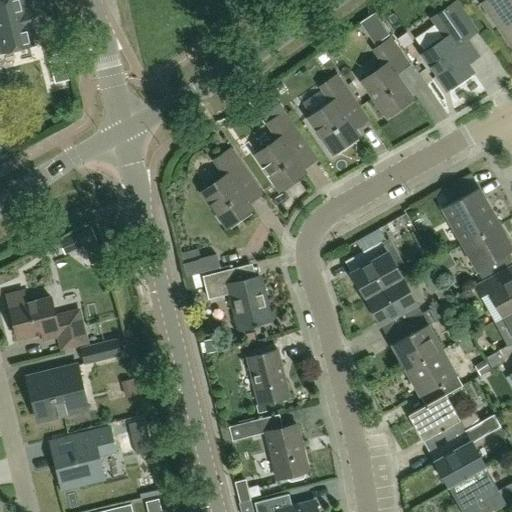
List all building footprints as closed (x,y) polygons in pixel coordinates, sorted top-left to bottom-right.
[(0,0),(0,48),(1,52),(33,44),(21,0),(0,0)] [(511,0),(484,0),(480,3),(511,48),(511,0)] [(471,71),(468,66),(481,57),(467,38),(477,31),(457,1),(431,18),(445,38),(422,54),(446,89),(471,71)] [(360,21),(361,22),(367,31),(381,21),(375,12),(374,11),(360,21)] [(385,115),(411,98),(394,73),(407,64),(390,40),(375,50),(385,65),(361,81),(385,115)] [(357,135),(340,110),(353,101),(336,77),(321,87),(331,101),(308,118),(332,152),(357,135)] [(279,189),(304,172),(287,147),(300,138),(283,114),(268,124),(278,138),(254,154),(279,189)] [(201,191),(226,226),(251,208),(234,184),(247,175),(230,150),(215,161),(224,175),(201,191)] [(480,187),(442,208),(462,244),(500,223),(480,187)] [(511,245),(500,223),(462,244),(482,280),(511,264),(507,255),(511,252),(511,245)] [(89,229),(60,241),(65,253),(83,245),(90,263),(102,258),(89,229)] [(352,258),(345,261),(365,298),(402,277),(383,243),(386,241),(379,230),(357,242),(362,252),(352,258)] [(180,254),(186,277),(220,268),(216,254),(200,258),(198,249),(180,254)] [(449,253),(434,262),(441,274),(456,265),(449,253)] [(511,263),(511,264),(482,280),(483,280),(475,285),(481,296),(489,292),(502,316),(511,310),(511,263)] [(431,265),(420,272),(432,292),(435,290),(442,301),(450,297),(431,265)] [(236,282),(233,269),(203,277),(208,299),(229,293),(239,330),(257,325),(256,324),(270,320),(259,276),(236,282)] [(402,277),(365,298),(380,324),(388,320),(393,329),(422,313),(402,277)] [(55,316),(51,297),(27,303),(24,289),(7,293),(12,316),(10,319),(12,328),(16,330),(18,338),(42,332),(44,339),(59,335),(62,348),(86,342),(78,310),(55,316)] [(398,337),(390,342),(400,361),(405,369),(442,349),(429,326),(436,322),(429,310),(429,309),(422,313),(393,329),(398,337)] [(511,333),(511,342),(499,350),(499,351),(504,358),(505,361),(511,357),(511,310),(502,316),(511,333)] [(117,338),(108,340),(80,347),(85,365),(122,355),(117,338)] [(215,339),(204,341),(207,353),(217,351),(215,339)] [(442,349),(405,369),(420,396),(428,392),(433,401),(445,394),(445,395),(462,385),(442,349)] [(259,405),(290,397),(278,350),(247,357),(259,405)] [(499,351),(499,350),(485,357),(492,369),(505,361),(504,358),(499,351)] [(27,376),(37,419),(87,407),(76,364),(27,376)] [(433,401),(408,414),(424,442),(432,438),(437,446),(481,422),(474,411),(459,420),(445,395),(445,394),(433,401)] [(282,428),(278,414),(229,427),(221,429),(224,442),(232,440),(232,441),(266,433),(277,478),(286,476),(287,479),(290,481),(302,478),(304,475),(303,472),(307,471),(296,424),(282,428)] [(442,455),(434,460),(448,487),(485,466),(472,442),(500,427),(494,414),(481,422),(437,446),(442,455)] [(144,420),(129,423),(137,454),(152,450),(144,420)] [(57,453),(54,454),(62,487),(102,477),(96,454),(114,450),(108,426),(77,434),(81,447),(57,453)] [(462,511),(487,511),(492,509),(505,502),(506,503),(511,499),(511,483),(499,491),(485,466),(448,487),(462,511)] [(317,511),(315,502),(284,510),(281,496),(254,503),(256,511),(317,511)]
